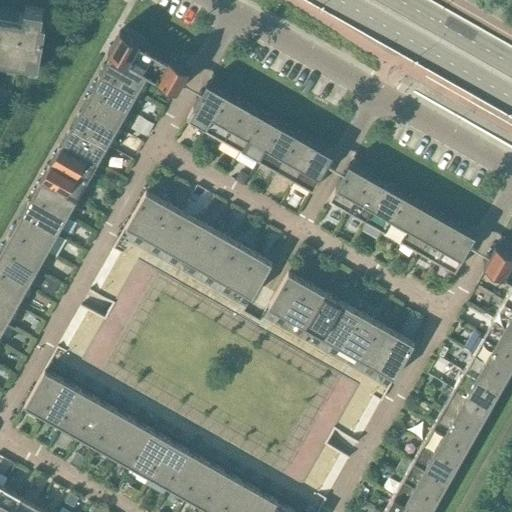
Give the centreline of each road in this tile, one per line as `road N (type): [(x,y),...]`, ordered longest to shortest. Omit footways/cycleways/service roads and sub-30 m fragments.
road 1 (residential): [(154,144),(0,419)]
road 2 (residential): [(446,306),(331,511)]
road 3 (tertiary): [(339,0),(511,97)]
road 4 (residential): [(154,144),(308,215)]
road 5 (residential): [(375,94),(229,12)]
road 6 (residential): [(308,215),(446,306)]
road 7 (residential): [(511,170),(375,94)]
road 8 (residential): [(229,12),(154,144)]
road 9 (residential): [(375,94),(308,215)]
road 10 (tertiary): [(511,67),(392,0)]
road 11 (residential): [(509,194),(446,306)]
road 12 (residential): [(0,449),(111,511)]
